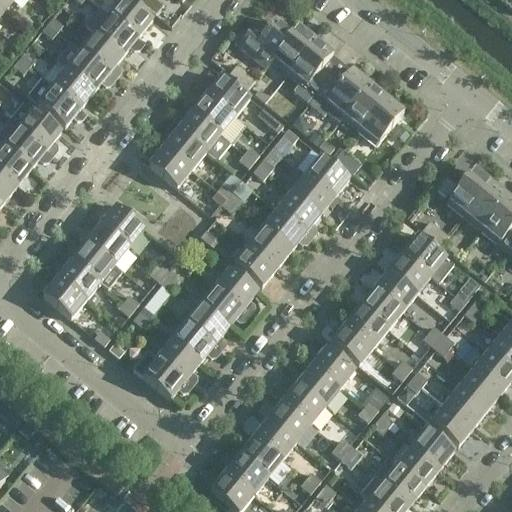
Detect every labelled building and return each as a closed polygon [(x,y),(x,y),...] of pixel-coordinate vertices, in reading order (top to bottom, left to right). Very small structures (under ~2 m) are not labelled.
[(15,0),(0,0),(0,9),(4,13),(15,0)] [(139,0),(137,4),(156,19),(163,9),(152,0),(139,0)] [(152,24),(124,1),(109,20),(137,43),(152,24)] [(137,43),(109,20),(95,38),(123,60),(137,43)] [(62,30),(53,22),(47,28),(57,36),(62,30)] [(272,65),(274,67),(301,34),(297,30),(291,38),(274,24),(264,36),(255,28),(238,49),(266,72),(272,65)] [(57,36),(47,28),(42,35),(52,43),(57,36)] [(301,34),(274,67),(295,83),(321,50),(301,34)] [(123,60),(95,38),(80,55),(115,83),(119,77),(119,73),(115,70),(123,60)] [(115,83),(80,55),(69,47),(55,64),(66,73),(94,96),(101,87),(105,90),(110,89),(115,83)] [(332,59),(321,50),(295,83),(299,87),(293,94),(309,107),(331,79),(322,72),(332,59)] [(18,64),(28,72),(34,65),(24,57),(18,64)] [(18,64),(13,70),(23,78),(28,72),(18,64)] [(229,78),(248,94),(256,84),(237,69),(229,78)] [(94,96),(66,73),(52,91),(86,119),(86,118),(80,113),(94,96)] [(332,120),(362,83),(351,74),(341,87),(331,79),(309,107),(324,119),(326,116),(332,120)] [(250,103),(222,80),(207,99),(234,121),(250,103)] [(86,119),(52,91),(42,83),(27,101),(65,132),(73,121),(77,125),(81,124),(86,119)] [(355,133),(382,100),(362,83),(332,120),(338,125),(341,121),(355,133)] [(254,99),(264,107),(270,100),(260,92),(254,99)] [(234,121),(207,99),(192,117),(220,139),(234,121)] [(382,100),(355,133),(376,150),(403,117),(382,100)] [(61,137),(33,114),(23,106),(8,125),(18,133),(52,160),(56,155),(56,150),(52,147),(61,137)] [(292,130),(295,132),(301,125),(298,122),(300,121),(291,114),(285,121),(294,128),(292,130)] [(220,139),(192,117),(184,126),(180,123),(176,124),(171,129),(206,157),(215,165),(229,147),(220,139)] [(268,129),(277,137),(283,130),(273,122),(268,129)] [(206,157),(171,129),(167,135),(167,139),(171,143),(163,152),(191,175),(206,157)] [(52,160),(18,133),(3,150),(31,173),(45,156),(52,161),(52,160)] [(287,134),(282,141),(292,149),(297,142),(287,134)] [(318,151),(328,159),(334,152),(324,144),(318,151)] [(31,173),(3,150),(0,147),(0,176),(23,196),(28,190),(27,185),(24,182),(31,173)] [(191,175),(163,152),(148,170),(177,193),(191,175)] [(253,166),(259,160),(249,152),(244,158),(253,166)] [(342,154),(334,164),(352,179),(360,169),(342,154)] [(253,166),(244,158),(238,165),(248,173),(253,166)] [(349,183),(321,161),(306,179),(334,202),(349,183)] [(273,172),(263,164),(258,170),(268,178),(273,172)] [(268,178),(258,170),(253,177),(263,185),(268,178)] [(334,202),(306,179),(298,173),(284,191),(292,197),(320,220),(334,202)] [(446,206),(467,223),(494,190),(473,173),(446,206)] [(17,191),(0,176),(0,206),(3,208),(17,191)] [(223,189),(217,196),(227,204),(232,197),(223,189)] [(511,205),(494,190),(467,223),(487,240),(511,209),(511,205)] [(222,210),(227,204),(217,196),(212,203),(222,210)] [(232,197),(227,204),(237,212),(242,205),(232,197)] [(320,220),(292,197),(277,215),(311,243),(316,237),(316,232),(312,229),(320,220)] [(227,204),(222,210),(231,218),(237,212),(227,204)] [(511,209),(487,240),(508,256),(511,250),(511,209)] [(144,233),(116,211),(101,229),(129,252),(144,233)] [(311,243),(277,215),(263,233),(291,255),(298,246),(302,249),(307,248),(311,243)] [(422,235),(440,250),(448,240),(430,225),(422,235)] [(129,252),(101,229),(86,247),(114,270),(129,252)] [(291,255),(263,233),(248,250),(276,273),(291,255)] [(200,242),(210,250),(215,243),(205,235),(200,242)] [(446,262),(418,240),(403,258),(431,281),(446,262)] [(114,270),(86,247),(72,265),(109,294),(122,278),(113,271),(114,270)] [(201,261),(206,255),(196,247),(191,253),(201,261)] [(448,256),(458,264),(464,257),(453,249),(448,256)] [(276,273),(248,250),(233,269),(261,292),(276,273)] [(431,281),(403,258),(388,276),(416,299),(431,281)] [(109,294),(72,265),(58,282),(86,305),(99,289),(108,296),(109,294)] [(155,273),(164,281),(170,274),(160,266),(155,273)] [(155,273),(149,280),(159,288),(164,282),(164,281),(155,273)] [(164,281),(164,282),(174,289),(180,282),(170,274),(164,281)] [(258,297),(230,275),(215,293),(249,321),(254,315),(253,311),(249,308),(258,297)] [(416,299),(388,276),(374,294),(401,316),(416,299)] [(86,305),(58,282),(43,301),(70,324),(86,305)] [(169,296),(174,289),(164,282),(159,288),(169,296)] [(249,321),(215,293),(200,311),(228,334),(236,324),(240,327),(244,327),(249,321)] [(401,316),(374,294),(359,311),(387,334),(401,316)] [(465,309),(471,303),(460,294),(455,301),(465,309)] [(134,315),(139,308),(129,300),(124,307),(134,315)] [(465,309),(455,301),(449,308),(459,317),(465,309)] [(485,315),(475,306),(470,312),(480,321),(485,315)] [(134,315),(124,307),(118,313),(128,321),(134,315)] [(228,334),(200,311),(186,329),(220,356),(225,351),(224,347),(220,343),(228,334)] [(387,334),(359,311),(345,329),(372,352),(387,334)] [(153,320),(144,312),(137,319),(147,327),(153,320)] [(480,321),(470,312),(464,320),(474,328),(480,321)] [(147,327),(137,319),(133,325),(143,333),(147,327)] [(511,326),(502,338),(511,346),(511,326)] [(220,356),(186,329),(171,347),(200,369),(207,360),(211,363),(216,362),(220,356)] [(372,352),(345,329),(329,347),(357,370),(372,352)] [(433,331),(428,338),(438,346),(444,340),(433,331)] [(100,336),(94,343),(104,351),(110,344),(100,336)] [(422,345),(433,353),(438,346),(428,338),(422,345)] [(511,346),(502,338),(488,356),(511,375),(511,346)] [(449,354),(454,348),(444,340),(439,346),(449,354)] [(449,354),(439,346),(433,353),(443,362),(449,355),(449,354)] [(200,369),(171,347),(157,364),(191,392),(196,386),(196,382),(192,379),(200,369)] [(109,355),(119,363),(124,356),(114,348),(109,355)] [(354,375),(326,352),(312,371),(339,393),(354,375)] [(511,383),(511,375),(488,356),(474,374),(501,397),(511,383)] [(191,392),(157,364),(142,383),(170,406),(179,395),(183,398),(187,397),(191,392)] [(407,380),(413,373),(402,365),(397,372),(407,380)] [(339,393),(312,371),(297,388),(325,411),(339,393)] [(407,380),(397,372),(391,379),(402,387),(407,380)] [(501,397),(474,374),(459,392),(487,415),(501,397)] [(427,385),(417,377),(412,383),(422,391),(427,385)] [(416,399),(422,391),(412,383),(406,391),(416,399)] [(325,411),(297,388),(283,406),(311,429),(325,411)] [(487,415),(459,392),(445,410),(473,432),(487,415)] [(311,429),(283,406),(268,424),(296,447),(311,429)] [(374,421),(379,415),(368,407),(363,413),(374,421)] [(473,432),(445,410),(430,428),(458,451),(473,432)] [(5,411),(0,416),(0,419),(8,427),(14,419),(5,411)] [(374,421),(363,413),(357,420),(368,429),(374,421)] [(393,427),(383,419),(378,424),(388,433),(393,427)] [(296,447),(268,424),(254,442),(282,464),(296,447)] [(388,433),(378,424),(372,433),(382,441),(388,433)] [(24,427),(18,435),(27,442),(34,435),(24,427)] [(454,455),(426,433),(411,451),(439,474),(454,455)] [(282,464),(254,442),(239,459),(267,482),(282,464)] [(342,444),(337,450),(347,458),(352,452),(342,444)] [(331,458),(341,466),(347,458),(337,450),(331,458)] [(439,474),(411,451),(397,469),(425,492),(439,474)] [(352,452),(347,458),(358,467),(363,461),(352,452)] [(347,458),(341,466),(352,474),(358,467),(347,458)] [(267,482),(239,459),(225,477),(253,500),(267,482)] [(425,492),(397,469),(382,487),(410,509),(425,492)] [(243,511),(253,500),(225,477),(210,496),(230,511),(243,511)] [(316,493),(322,486),(311,478),(306,484),(316,493)] [(407,511),(410,509),(382,487),(374,480),(360,498),(368,504),(376,511),(407,511)] [(316,493),(306,484),(300,491),(311,500),(316,493)] [(336,498),(326,489),(321,496),(331,504),(336,498)] [(331,504),(321,496),(315,503),(325,511),(331,504)] [(112,499),(106,507),(111,511),(117,511),(121,507),(112,499)]
